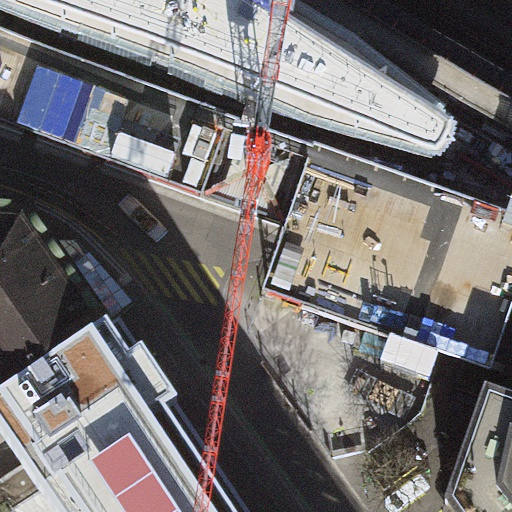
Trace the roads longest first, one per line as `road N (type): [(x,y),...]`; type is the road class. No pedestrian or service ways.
road 1 (secondary): [(511,330),(170,208)]
road 2 (residential): [(170,208),(163,240),(181,299),(332,511)]
road 3 (secondary): [(170,208),(0,144)]
